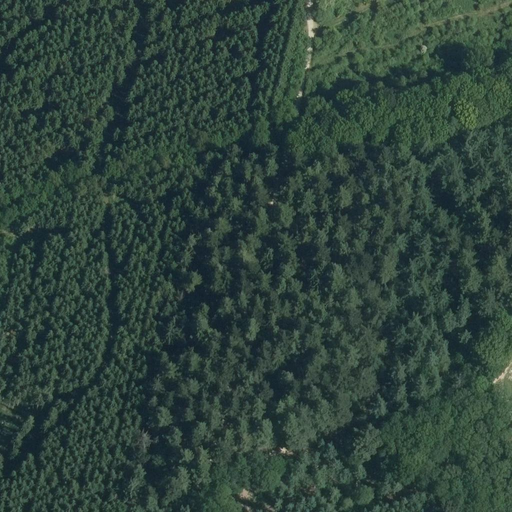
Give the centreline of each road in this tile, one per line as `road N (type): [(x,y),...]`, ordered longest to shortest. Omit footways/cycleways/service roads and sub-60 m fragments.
road 1 (track): [(99,187),(107,361),(79,404),(0,487)]
road 2 (track): [(499,377),(458,373),(199,480)]
road 3 (track): [(290,136),(511,73)]
road 4 (track): [(511,42),(298,105)]
road 5 (track): [(511,3),(305,71)]
road 6 (track): [(135,0),(144,31),(140,60),(106,143),(99,187)]
road 7 (track): [(310,0),(312,43),(290,136)]
